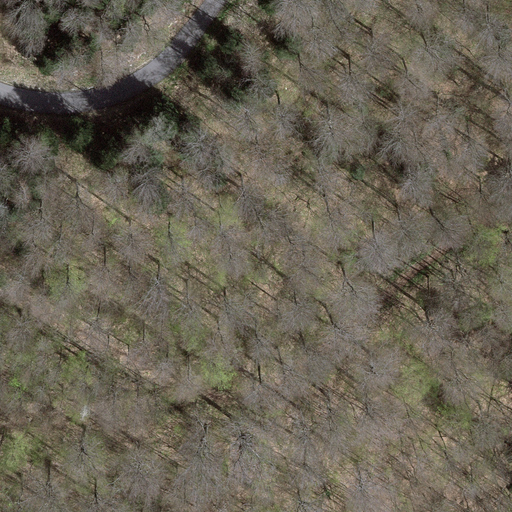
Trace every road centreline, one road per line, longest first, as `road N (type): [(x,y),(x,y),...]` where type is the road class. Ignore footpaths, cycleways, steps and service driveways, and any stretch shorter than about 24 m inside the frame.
road 1 (track): [(511,199),(428,252),(309,359),(255,394),(229,395),(129,361),(0,286)]
road 2 (unclassified): [(219,0),(174,54),(131,84),(80,95),(0,84)]
